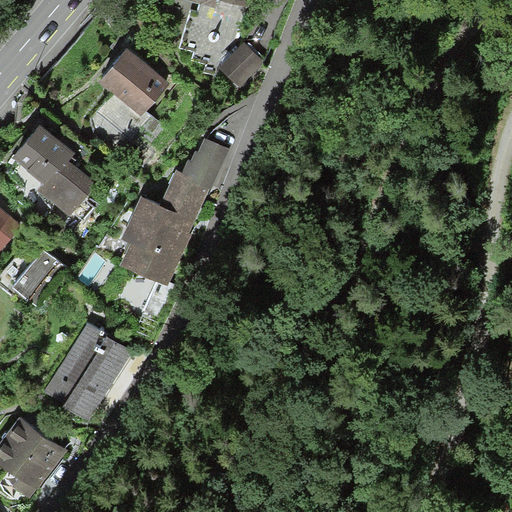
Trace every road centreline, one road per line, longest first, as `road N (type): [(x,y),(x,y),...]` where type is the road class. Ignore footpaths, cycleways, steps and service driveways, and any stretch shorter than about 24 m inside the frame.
road 1 (track): [(204,511),(254,446),(351,275),(456,42),(495,0)]
road 2 (residential): [(51,511),(169,341),(308,0)]
road 3 (track): [(511,131),(479,343),(424,511)]
